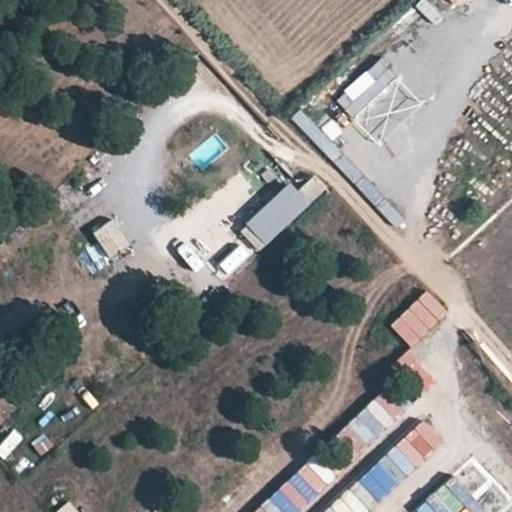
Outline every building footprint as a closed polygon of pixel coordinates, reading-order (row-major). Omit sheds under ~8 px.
[(403,40),(313,120),(341,151),(413,87),(416,90),(433,74),(403,40)] [(314,176),(303,186),(313,197),(324,187),(314,176)] [(430,295),(191,511),(236,511),(451,317),(430,295)] [(326,467),(272,511),(368,511),(378,504),(356,479),(344,489),(326,467)] [(77,511),(69,502),(56,511),(77,511)]
